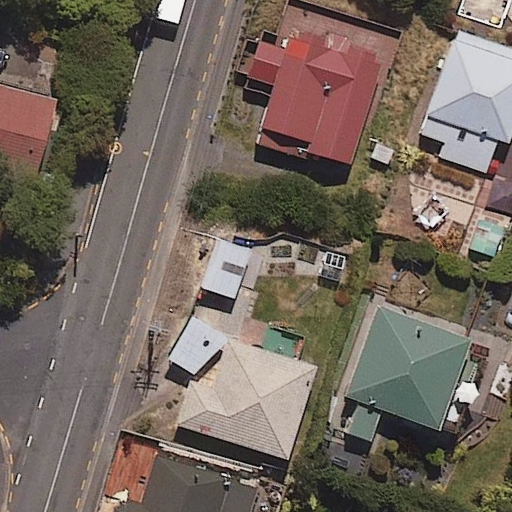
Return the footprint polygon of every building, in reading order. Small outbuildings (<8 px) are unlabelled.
[(390,32),(297,5),(285,47),(259,39),(248,76),(275,85),(259,140),(350,167),(390,32)] [(441,156),(489,173),(499,142),(508,145),(511,132),(511,50),(456,31),(421,133),(446,141),(441,156)] [(54,97),(0,83),(0,168),(34,177),(54,97)] [(250,249),(218,239),(202,288),(234,299),(250,249)] [(472,339),(379,305),(344,400),(358,405),(348,433),(372,442),(383,409),(438,429),(472,339)] [(316,367),(229,339),(213,388),(190,381),(177,423),(287,459),(316,367)] [(249,511),(258,484),(146,451),(128,511),(249,511)]
